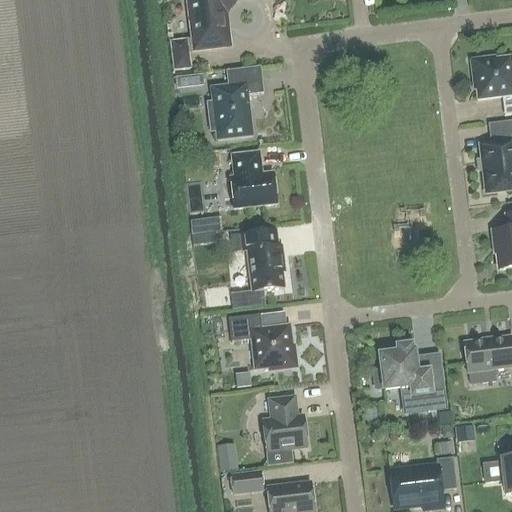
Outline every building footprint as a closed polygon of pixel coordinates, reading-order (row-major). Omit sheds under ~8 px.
[(223,14),(227,9),(229,11),(235,3),(233,2),(234,0),(189,0),(196,50),(227,46),(223,14)] [(186,42),(170,44),(174,72),(190,70),(186,42)] [(473,66),(471,67),(472,81),(475,81),(477,102),(502,99),(504,117),(511,116),(511,66),(511,59),(495,61),(495,58),(480,60),(480,62),(473,63),(473,66)] [(216,104),(207,105),(210,133),(215,133),(216,142),(252,138),(247,97),(263,95),(260,68),(226,73),(228,88),(210,90),(210,91),(215,90),(216,104)] [(189,78),(190,89),(203,87),(202,77),(189,78)] [(491,146),(480,148),(486,194),(511,190),(511,141),(490,144),(491,146)] [(234,179),(230,179),(233,211),(276,206),(273,174),(261,176),(259,154),(231,157),(234,179)] [(506,231),(491,232),(493,247),(496,247),(499,272),(511,270),(511,215),(504,216),(506,231)] [(206,220),(192,222),(193,236),(208,234),(206,220)] [(279,248),(277,232),(230,238),(232,254),(246,253),(251,294),(284,290),(281,266),(284,265),(282,248),(279,248)] [(233,312),(265,308),(263,293),(231,297),(233,312)] [(260,317),(228,321),(231,344),(251,342),(254,372),(268,370),(268,373),(297,369),(294,347),(292,347),(289,327),(261,331),(260,317)] [(511,339),(463,345),(467,374),(468,374),(494,371),(511,368),(511,339)] [(381,373),(373,374),(376,390),(383,389),(384,391),(409,389),(410,399),(412,415),(445,411),(443,395),(440,367),(416,370),(414,355),(414,353),(411,353),(411,347),(397,349),(397,355),(393,355),(390,354),(385,354),(382,356),(379,357),(381,373)] [(235,377),(236,390),(250,388),(249,376),(235,377)] [(272,422),(263,423),(268,468),(292,465),(291,450),(306,449),(303,418),(294,420),(293,414),(295,414),(294,400),(269,403),(272,422)] [(439,426),(452,425),(451,412),(438,413),(439,426)] [(473,427),(455,429),(457,444),(474,443),(473,427)] [(452,429),(441,430),(442,441),(453,440),(452,429)] [(451,443),(435,445),(436,457),(453,455),(451,443)] [(235,456),(219,458),(221,474),(237,472),(235,456)] [(437,468),(389,474),(394,509),(423,506),(423,511),(443,508),(441,493),(457,491),(453,459),(436,461),(437,468)] [(501,463),(483,465),(485,485),(503,483),(505,497),(509,496),(511,499),(511,459),(501,461),(501,463)] [(260,475),(230,478),(232,496),(262,492),(260,475)] [(313,511),(311,485),(266,490),(269,511),(313,511)]
